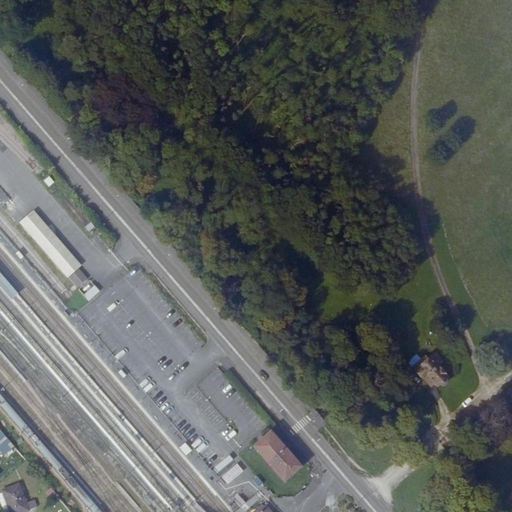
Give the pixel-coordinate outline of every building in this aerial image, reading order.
[(79,268),(34,213),(21,224),(67,278),(79,268)] [(0,284),(14,301),(18,298),(0,277),(0,284)] [(88,301),(100,294),(96,287),(84,294),(88,301)] [(432,401),(440,393),(445,403),(453,392),(447,384),(454,381),(443,366),(435,373),(429,368),(420,379),(426,383),(420,386),(432,401)] [(0,447),(9,458),(17,452),(0,431),(0,447)] [(272,436),(254,451),(285,486),(302,472),(272,436)] [(180,452),(190,457),(194,449),(184,444),(180,452)] [(245,473),(237,464),(223,477),(230,486),(245,473)] [(29,511),(20,487),(5,493),(12,511),(29,511)]
